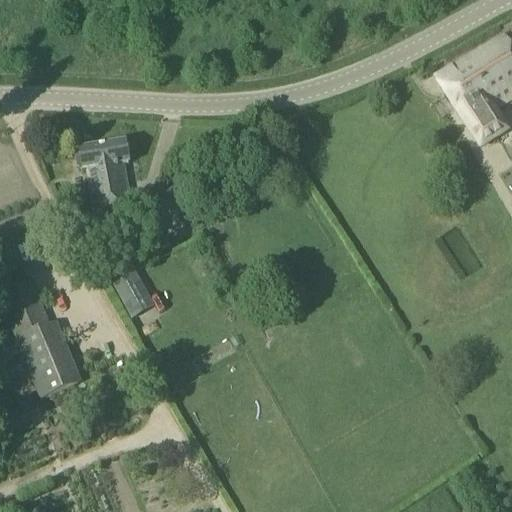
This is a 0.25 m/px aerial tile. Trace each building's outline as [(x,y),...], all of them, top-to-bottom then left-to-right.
[(437,81),(480,149),(508,132),(495,111),(511,100),(511,54),(502,39),(437,81)] [(78,153),(81,174),(86,174),(92,213),(130,207),(124,167),(129,166),(125,145),(78,153)] [(155,206),(158,219),(181,214),(179,201),(155,206)] [(112,290),(130,321),(150,310),(132,278),(112,290)] [(0,296),(0,306),(38,403),(74,389),(68,373),(65,375),(59,361),(62,360),(32,284),(0,296)]
